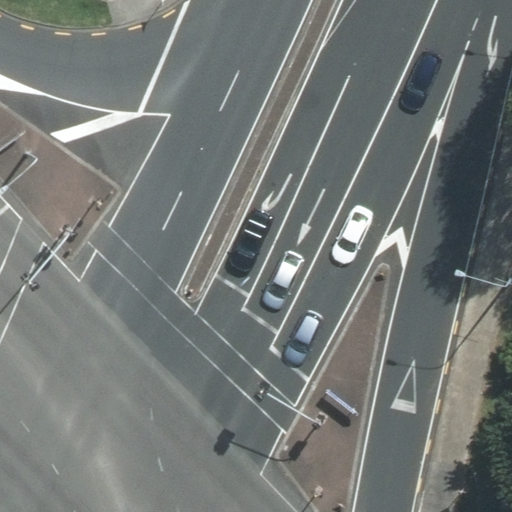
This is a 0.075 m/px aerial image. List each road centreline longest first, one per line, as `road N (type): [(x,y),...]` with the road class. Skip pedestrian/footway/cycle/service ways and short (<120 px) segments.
road 1 (primary): [(496,0),(399,390),(384,511)]
road 2 (primary): [(413,0),(195,456)]
road 3 (primary): [(94,375),(244,16)]
road 4 (primary): [(0,40),(110,66),(244,16)]
road 5 (primary): [(0,276),(94,375)]
road 6 (primary): [(94,375),(195,456)]
